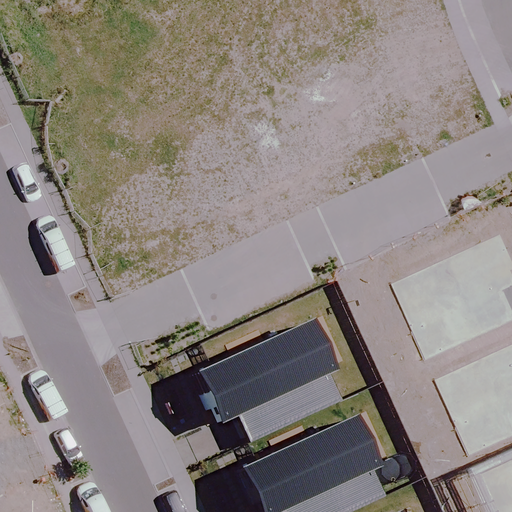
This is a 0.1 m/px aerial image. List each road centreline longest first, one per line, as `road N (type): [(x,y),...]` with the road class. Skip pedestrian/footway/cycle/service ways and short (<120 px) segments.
road 1 (residential): [(66,355),(511,156)]
road 2 (residential): [(66,355),(137,511)]
